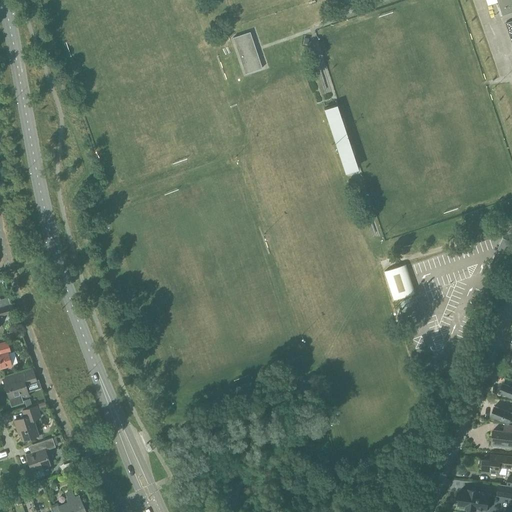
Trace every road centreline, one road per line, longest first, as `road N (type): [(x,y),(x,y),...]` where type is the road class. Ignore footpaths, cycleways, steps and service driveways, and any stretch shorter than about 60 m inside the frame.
road 1 (primary): [(154,511),(59,265),(2,0)]
road 2 (residential): [(425,511),(511,300)]
